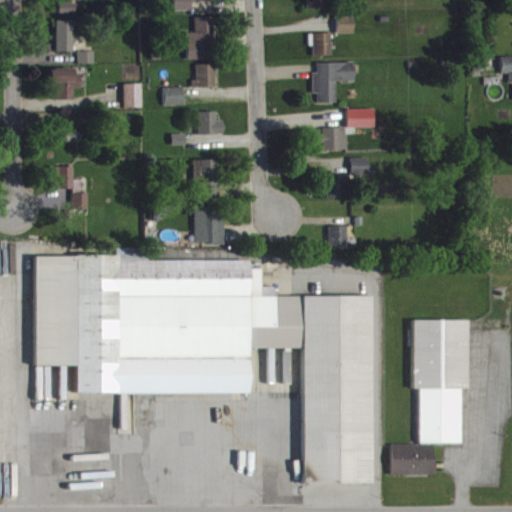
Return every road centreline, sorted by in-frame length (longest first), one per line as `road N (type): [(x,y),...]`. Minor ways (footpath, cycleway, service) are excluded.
road 1 (residential): [(0,509),(422,511)]
road 2 (residential): [(255,0),(262,218)]
road 3 (residential): [(15,0),(16,210)]
